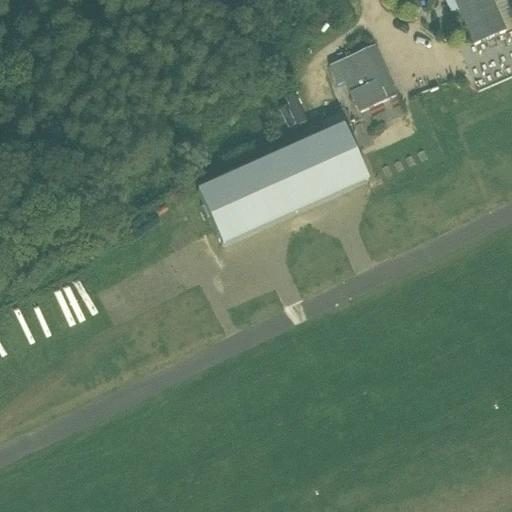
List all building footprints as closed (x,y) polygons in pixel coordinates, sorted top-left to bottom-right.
[(450,0),(451,0),(473,49),(487,43),(503,36),(488,2),(487,0),(448,0),(449,1),(450,0)] [(511,17),(504,0),(493,0),(488,2),(503,36),(511,31),(511,17)] [(351,95),(360,115),(395,99),(373,50),(343,63),(351,82),(356,93),(351,95)] [(344,85),(351,82),(343,63),(328,69),(337,88),(344,85)] [(349,96),(351,95),(356,93),(351,82),(344,85),(349,96)] [(292,95),(279,101),(291,128),(304,122),(292,95)] [(319,126),(324,138),(342,130),(337,118),(319,126)] [(324,138),(197,195),(221,249),(367,184),(342,130),(324,138)]
